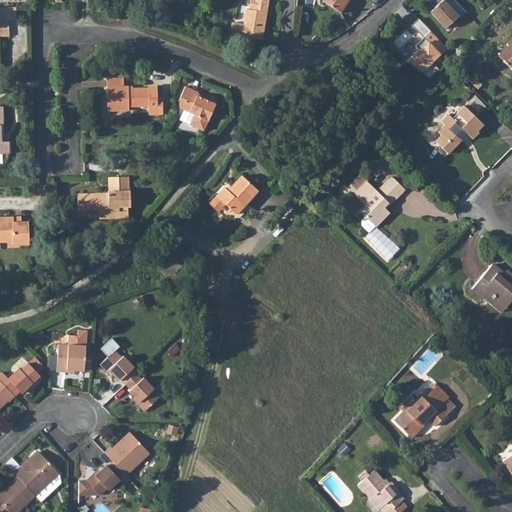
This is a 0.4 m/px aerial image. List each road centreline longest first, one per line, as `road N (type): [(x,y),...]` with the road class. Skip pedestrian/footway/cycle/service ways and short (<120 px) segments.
road 1 (residential): [(0,319),(60,297),(131,248),(265,91)]
road 2 (residential): [(72,32),(42,36),(48,161),(72,162),(73,73)]
road 3 (residential): [(265,91),(153,43),(72,32)]
road 4 (residential): [(511,506),(491,497),(461,461),(444,462),(439,486),(462,511)]
